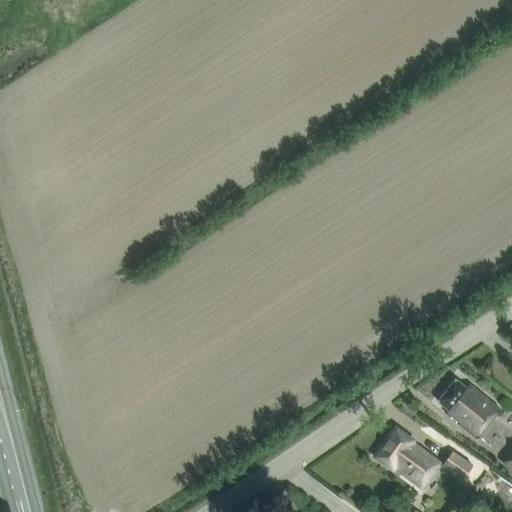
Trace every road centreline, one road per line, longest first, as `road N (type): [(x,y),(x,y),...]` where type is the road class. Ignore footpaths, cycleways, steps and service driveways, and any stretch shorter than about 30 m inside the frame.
road 1 (tertiary): [(0,158),(75,441),(100,472),(140,498),(207,503)]
road 2 (tertiary): [(511,308),(260,477),(207,503)]
